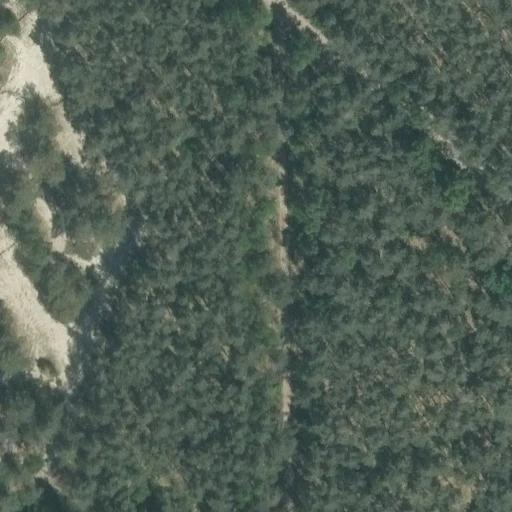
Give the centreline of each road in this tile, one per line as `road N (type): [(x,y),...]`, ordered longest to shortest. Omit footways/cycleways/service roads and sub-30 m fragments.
road 1 (track): [(296,511),(284,0)]
road 2 (track): [(511,220),(268,0)]
